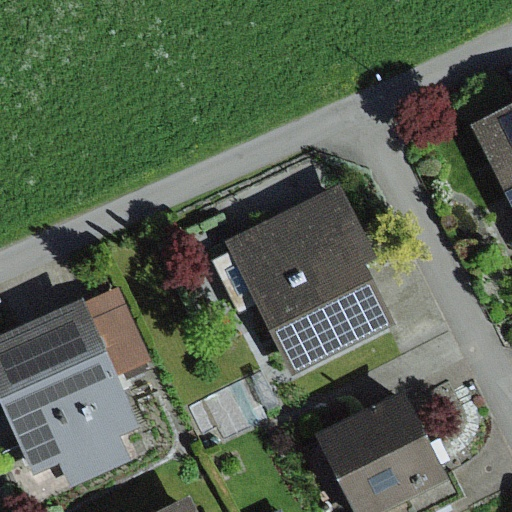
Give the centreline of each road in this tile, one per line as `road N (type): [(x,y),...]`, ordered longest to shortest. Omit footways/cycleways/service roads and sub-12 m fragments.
road 1 (residential): [(0,270),(364,113)]
road 2 (residential): [(511,414),(364,113)]
road 3 (residential): [(364,113),(511,46)]
